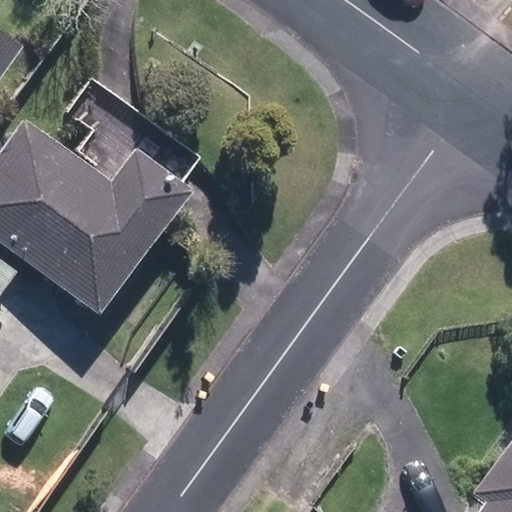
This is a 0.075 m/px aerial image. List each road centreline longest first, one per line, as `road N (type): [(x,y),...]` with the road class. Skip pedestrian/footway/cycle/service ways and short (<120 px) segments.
road 1 (residential): [(167,511),(470,96)]
road 2 (residential): [(335,0),(470,96)]
